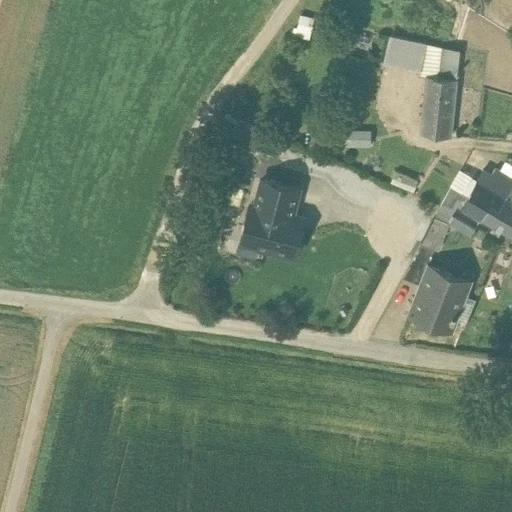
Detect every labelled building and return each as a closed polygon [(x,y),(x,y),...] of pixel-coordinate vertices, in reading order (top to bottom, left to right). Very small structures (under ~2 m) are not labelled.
[(311,36),(315,13),(302,11),(298,34),(311,36)] [(427,40),(391,32),(385,58),(421,66),(427,40)] [(443,44),(427,40),(421,66),(427,68),(427,73),(439,74),(443,44)] [(459,48),(443,44),(439,74),(456,76),(459,48)] [(427,73),(426,73),(420,129),(450,133),(456,76),(439,74),(427,73)] [(511,123),(511,108),(495,107),(491,137),(510,139),(511,123)] [(266,128),(238,115),(228,136),(255,150),(266,128)] [(358,129),(342,128),(342,142),(358,143),(358,129)] [(264,153),(240,239),(241,239),(242,236),(256,239),(256,242),(293,252),(292,253),(294,253),(305,212),(303,212),(303,213),(276,206),(281,188),(287,190),(295,162),(264,153)] [(511,164),(504,161),(499,170),(511,177),(511,164)] [(418,177),(395,168),(391,179),(413,189),(418,177)] [(477,179),(463,206),(485,217),(493,200),(502,204),(507,196),(511,187),(511,177),(499,170),(494,168),(486,184),(477,179)] [(464,192),(452,184),(440,204),(452,211),(464,192)] [(511,197),(507,196),(502,204),(493,200),(485,217),(498,224),(495,229),(501,232),(503,227),(511,230),(511,197)] [(464,284),(425,264),(414,282),(416,283),(404,307),(442,327),(464,284)]
